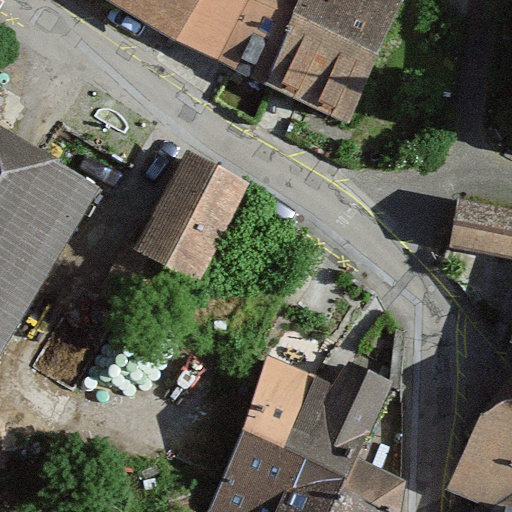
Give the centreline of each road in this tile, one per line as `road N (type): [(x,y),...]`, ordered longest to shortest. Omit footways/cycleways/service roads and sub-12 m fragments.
road 1 (residential): [(343,216),(15,0)]
road 2 (residential): [(431,511),(438,377),(430,298)]
road 3 (residential): [(511,186),(453,174),(343,216)]
